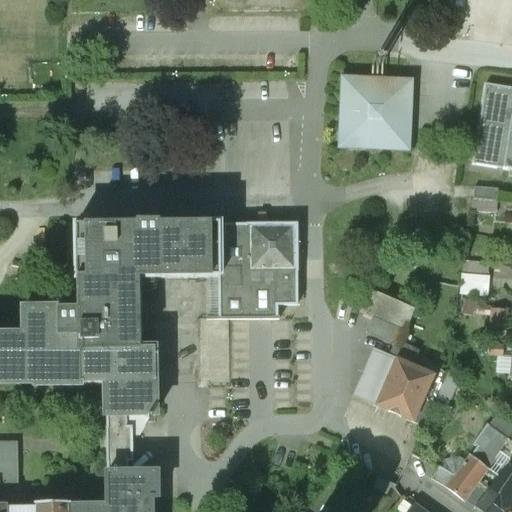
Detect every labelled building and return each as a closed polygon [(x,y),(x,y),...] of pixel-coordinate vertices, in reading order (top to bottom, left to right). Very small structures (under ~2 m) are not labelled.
[(412,79),(342,76),(339,146),(409,149),(412,79)] [(511,88),(485,84),(472,164),(511,170),(511,88)] [(498,189),(474,187),(473,199),(497,201),(498,189)] [(498,202),(473,200),(472,211),(497,213),(498,202)] [(0,511),(152,511),(152,500),(158,500),(157,474),(129,475),(128,463),(133,463),(133,429),(128,429),(127,417),(157,417),(154,350),(139,350),(139,335),(144,327),(146,318),(144,309),(138,301),(138,287),(153,286),(153,280),(218,281),(219,320),(279,319),(279,307),(298,305),(298,274),(299,273),(295,225),(247,226),(220,226),(220,225),(162,226),(161,224),(134,224),(134,227),(75,227),(75,281),(77,281),(77,311),(24,312),(25,337),(0,336),(0,511)] [(415,311),(371,292),(360,316),(374,322),(369,334),(400,348),(406,335),(415,311)] [(506,311),(492,310),(491,328),(505,329),(506,311)] [(501,346),(488,345),(487,355),(500,356),(501,346)] [(398,363),(376,354),(355,400),(377,410),(398,363)] [(434,379),(398,363),(377,410),(414,425),(434,379)] [(451,374),(443,394),(453,399),(462,379),(451,374)] [(492,461),(476,449),(470,458),(488,471),(492,461)] [(470,458),(445,489),(463,502),(488,471),(470,458)] [(511,487),(509,485),(502,495),(511,503),(511,487)] [(511,511),(511,503),(502,495),(488,511),(511,511)]
